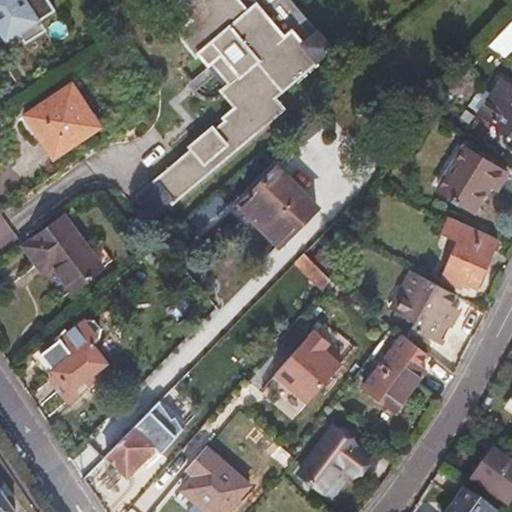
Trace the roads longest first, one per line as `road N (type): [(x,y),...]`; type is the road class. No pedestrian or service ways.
road 1 (unknown): [(59,482),(351,192)]
road 2 (tertiary): [(511,332),(471,407),(387,511)]
road 3 (unclassified): [(0,393),(77,511)]
